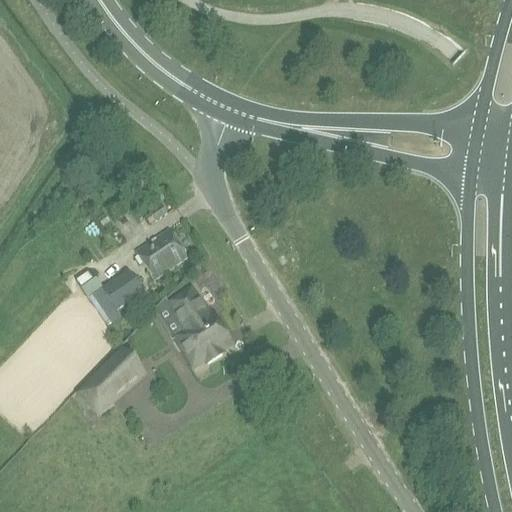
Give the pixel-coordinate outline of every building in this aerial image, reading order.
[(155,223),(168,215),(161,206),(149,214),(155,223)] [(98,220),(103,228),(110,224),(104,215),(98,220)] [(154,282),(188,258),(169,231),(135,254),(154,282)] [(116,314),(144,295),(128,272),(100,290),(116,314)] [(191,291),(168,306),(186,334),(176,340),(194,368),(205,361),(208,365),(222,356),(219,352),(229,346),(212,318),(209,320),(191,291)] [(122,355),(82,396),(98,412),(141,375),(122,355)]
